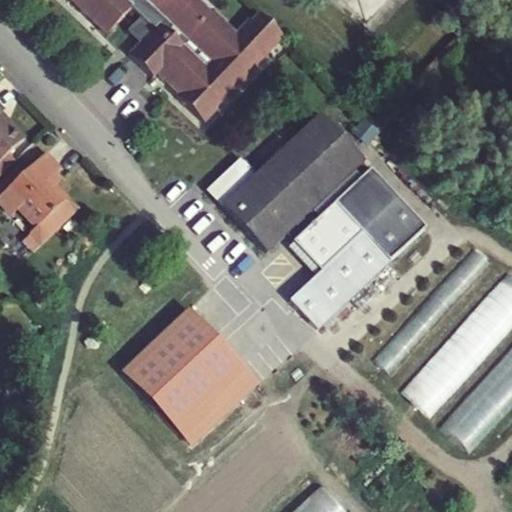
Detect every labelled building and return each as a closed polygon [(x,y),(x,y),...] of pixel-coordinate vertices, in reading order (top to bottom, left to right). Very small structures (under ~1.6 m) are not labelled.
[(61,0),(105,42),(130,16),(141,26),(154,38),(141,51),(129,64),(155,88),(160,83),(175,97),(233,39),(218,25),(215,29),(185,0),(61,0)] [(233,39),(175,97),(180,101),(177,104),(206,131),(219,118),(216,115),(230,100),(234,103),(260,75),(257,73),(283,45),(254,17),(233,39)] [(154,38),(141,26),(129,39),(141,51),(154,38)] [(270,261),(365,168),(321,124),(259,184),(243,167),(210,200),(270,261)] [(0,148),(9,140),(0,130),(0,148)] [(40,184),(46,179),(52,173),(35,156),(0,189),(0,216),(2,218),(10,211),(28,230),(24,234),(33,243),(66,211),(48,193),(40,184)] [(428,233),(372,176),(336,211),(364,239),(292,310),(320,338),(428,233)] [(54,187),(46,179),(40,184),(48,193),(54,187)] [(511,270),(509,268),(401,388),(433,416),(511,327),(511,270)] [(186,312),(120,375),(177,436),(244,373),(186,312)] [(475,445),(511,405),(511,346),(446,419),(475,445)] [(244,373),(177,436),(191,451),(257,387),(244,373)] [(353,511),(325,481),(291,511),(353,511)]
